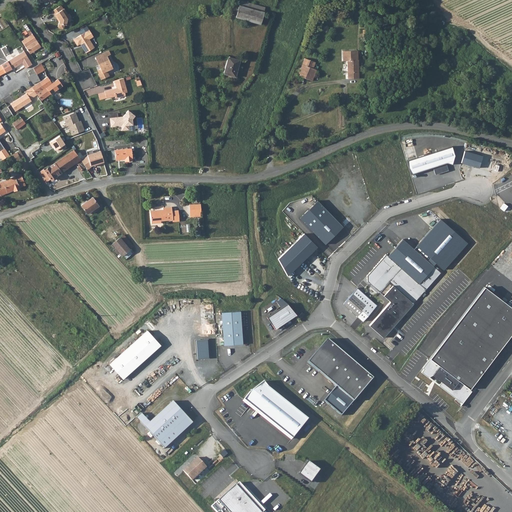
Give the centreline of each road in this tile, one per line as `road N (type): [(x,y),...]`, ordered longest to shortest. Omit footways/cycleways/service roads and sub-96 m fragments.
road 1 (tertiary): [(0,216),(120,178),(254,177),(399,125),(511,143)]
road 2 (unclassified): [(323,314),(195,400),(259,463)]
road 3 (unclassified): [(323,314),(335,263),(387,213),(478,190)]
road 4 (unclassified): [(466,436),(323,314)]
